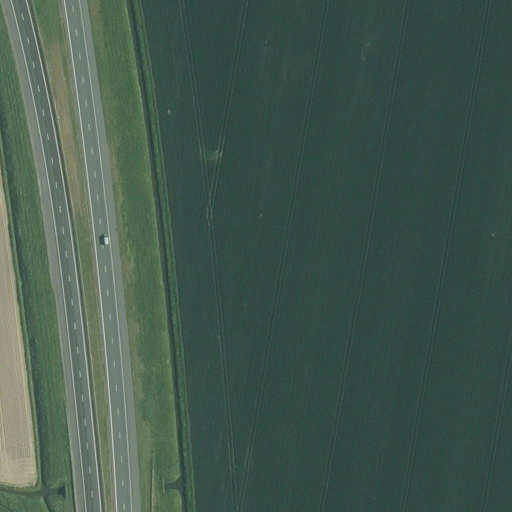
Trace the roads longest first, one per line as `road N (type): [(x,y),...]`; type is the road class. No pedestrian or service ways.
road 1 (motorway): [(17,0),(56,189),(92,511)]
road 2 (motorway): [(123,511),(109,314),(71,0)]
road 3 (track): [(68,511),(46,312),(0,49)]
